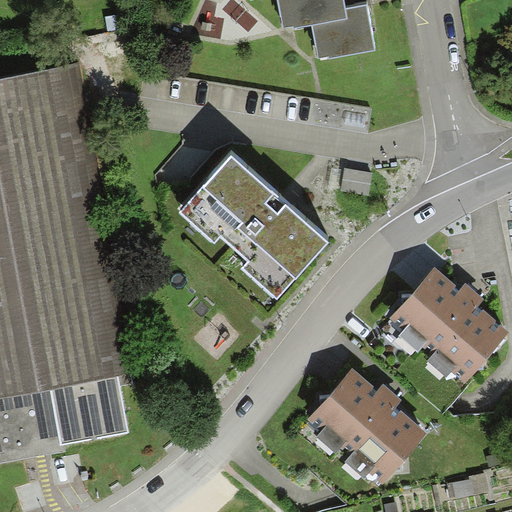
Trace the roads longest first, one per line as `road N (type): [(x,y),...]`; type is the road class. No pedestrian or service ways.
road 1 (residential): [(130,511),(219,444),(376,256),(465,185)]
road 2 (residential): [(465,185),(428,0)]
